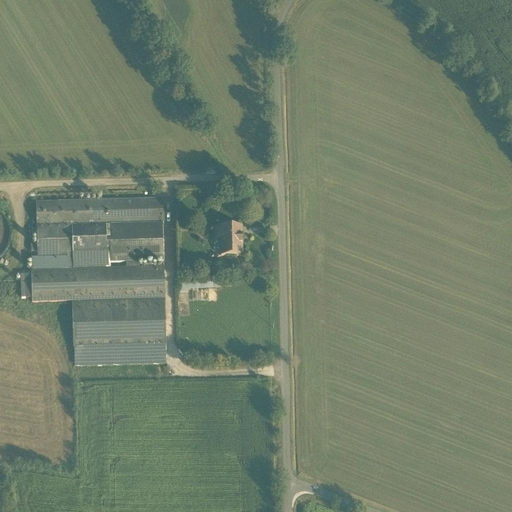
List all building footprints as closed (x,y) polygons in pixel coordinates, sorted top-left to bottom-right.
[(161,224),(162,199),(35,203),(36,226),(161,224)] [(161,224),(36,227),(36,246),(31,246),(31,253),(37,252),(37,259),(68,258),(68,270),(110,269),(110,263),(162,261),(161,224)] [(242,227),(215,228),(215,239),(220,239),(220,257),(243,256),(242,227)] [(72,302),(164,301),(163,267),(110,269),(68,270),(30,271),(31,303),(72,302)] [(219,280),(179,281),(179,291),(219,289),(219,280)] [(75,367),(165,365),(164,301),(72,302),(75,367)]
